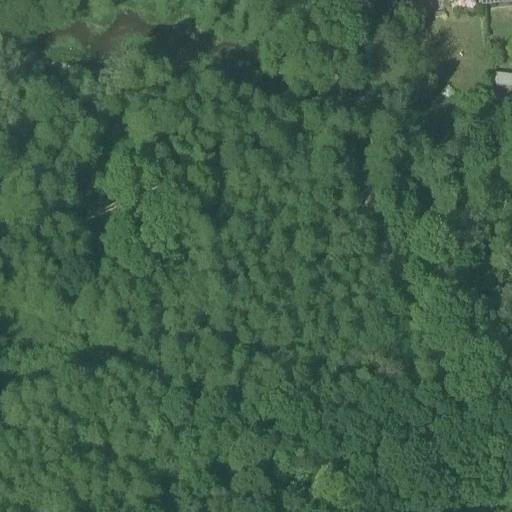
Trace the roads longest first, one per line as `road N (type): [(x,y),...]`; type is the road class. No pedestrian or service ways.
road 1 (track): [(483,511),(342,113)]
road 2 (track): [(342,113),(318,28),(343,0)]
